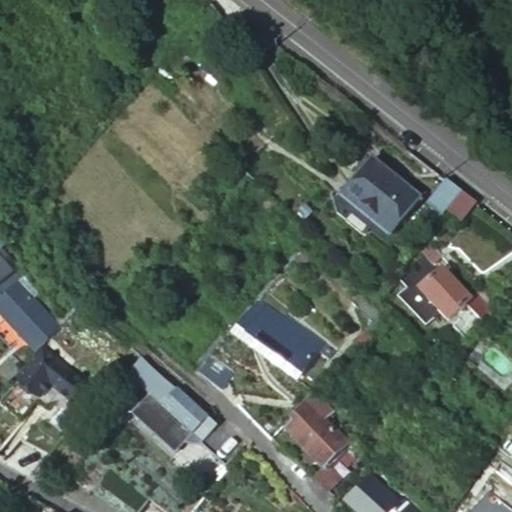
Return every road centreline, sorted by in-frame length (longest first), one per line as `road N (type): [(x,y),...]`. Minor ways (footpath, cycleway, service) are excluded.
road 1 (tertiary): [(264,0),(511,196)]
road 2 (residential): [(322,511),(160,347)]
